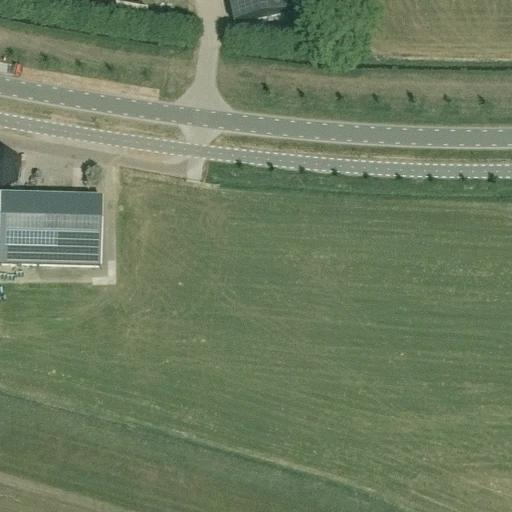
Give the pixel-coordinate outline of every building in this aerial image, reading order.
[(294,0),(228,0),(234,26),(297,12),(294,0)] [(135,12),(134,29),(165,30),(166,12),(135,12)] [(20,183),(22,161),(5,149),(0,151),(0,189),(1,190),(20,183)] [(0,266),(38,267),(40,200),(0,198),(0,266)] [(101,201),(40,200),(38,267),(100,269),(101,201)]
